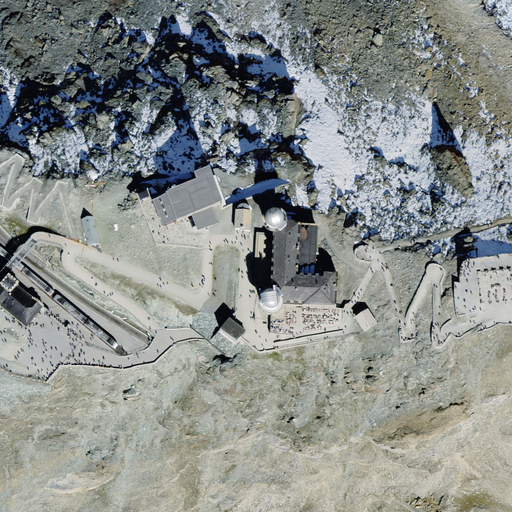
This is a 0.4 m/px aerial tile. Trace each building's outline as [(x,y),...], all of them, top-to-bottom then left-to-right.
[(206,174),(146,198),(157,226),(188,214),(192,223),(195,232),(220,222),(213,206),(218,204),(206,174)] [(235,213),(235,231),(250,231),(250,213),(235,213)] [(264,234),(267,236),(271,238),(275,239),(279,238),(283,236),(286,233),(287,229),(287,224),(286,220),(283,217),(279,214),(275,214),(271,214),(267,216),(265,219),(263,222),(262,226),(263,230),(264,234)] [(81,219),(88,246),(99,244),(93,216),(81,219)] [(316,277),(318,227),(267,225),(264,307),(335,310),(335,308),(337,278),(316,277)] [(19,287),(7,278),(0,286),(0,289),(10,297),(19,287)] [(45,308),(19,287),(10,297),(2,307),(1,309),(27,331),(40,314),(43,311),(45,308)] [(10,297),(0,289),(0,306),(2,307),(10,297)] [(260,314),(263,316),(266,318),(270,319),(275,318),(278,316),(281,313),(283,309),(283,307),(283,304),(281,300),(279,297),(275,294),(271,294),(267,294),(263,296),(260,299),(258,302),(258,306),(258,310),(260,314)] [(370,309),(354,319),(362,332),(364,334),(379,324),(370,309)] [(231,320),(221,332),(235,343),(240,337),(245,331),(238,326),(231,320)] [(235,343),(221,332),(213,325),(191,327),(225,355),(235,343)] [(371,421),(383,412),(374,400),(361,409),(371,421)]
